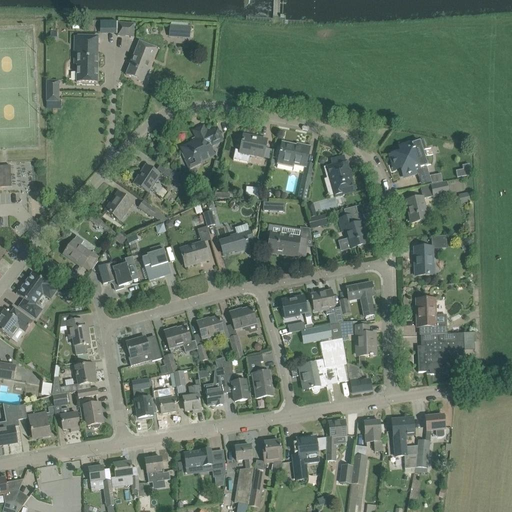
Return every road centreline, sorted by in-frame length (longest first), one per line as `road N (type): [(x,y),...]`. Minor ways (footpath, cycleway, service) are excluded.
road 1 (residential): [(30,251),(147,123),(177,105),(212,104),(325,127),(360,147)]
road 2 (unclassified): [(123,444),(291,414)]
road 3 (residential): [(103,325),(258,286)]
road 4 (residential): [(391,397),(388,264)]
road 5 (residential): [(291,414),(258,286)]
road 6 (residential): [(258,286),(388,264)]
road 7 (unclassified): [(0,465),(123,444)]
road 8 (residential): [(388,264),(386,203),(360,147)]
road 9 (unclassified): [(511,380),(391,397)]
road 10 (residential): [(123,444),(103,325)]
